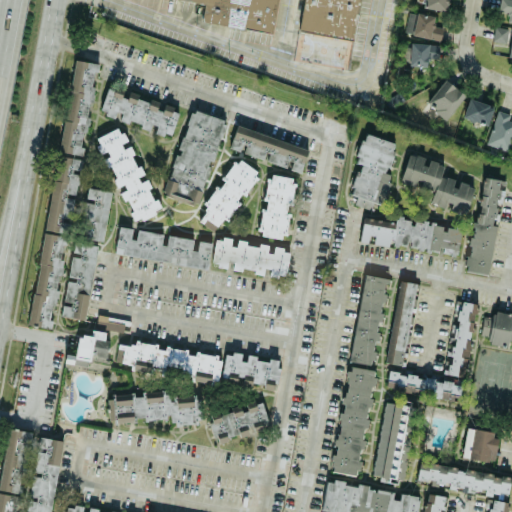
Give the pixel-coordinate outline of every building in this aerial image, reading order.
[(273,32),(277,0),(194,0),(204,1),(201,22),(273,32)] [(360,0),(303,0),(299,30),(355,38),(360,0)] [(447,0),(423,0),(423,8),(447,10),(447,0)] [(511,20),(511,0),(498,0),(495,17),(511,20)] [(416,13),(410,12),(405,32),(411,33),(416,13)] [(412,34),(440,40),(443,27),(432,24),(434,16),(416,12),(412,34)] [(508,28),(494,25),(491,41),(505,43),(508,28)] [(427,66),(428,45),(409,44),(409,65),(427,66)] [(31,325),(51,328),(54,305),(58,306),(94,62),(70,59),(31,325)] [(465,94),(444,78),(425,103),(445,119),(465,94)] [(170,136),(179,109),(128,93),(127,94),(106,88),(99,112),(117,117),(116,118),(152,129),(151,131),(170,136)] [(487,124),(492,105),(468,98),(462,118),(487,124)] [(511,139),(511,113),(498,108),(485,143),(508,151),(511,139)] [(225,120),(191,109),(177,152),(175,151),(162,194),(198,206),(225,120)] [(308,149),(237,124),(229,147),(300,172),(308,149)] [(95,137),(117,189),(118,189),(123,202),(126,201),(134,220),(160,209),(146,176),(144,177),(129,142),(126,143),(119,126),(95,137)] [(395,141),(361,134),(355,164),(356,164),(350,195),(356,196),(355,205),(371,208),(373,202),(383,204),(395,141)] [(399,182),(432,192),(429,203),(464,214),(473,185),(441,175),(444,163),(408,152),(399,182)] [(195,218),(217,233),(258,172),(237,157),(195,218)] [(258,235),(285,239),(294,177),(268,173),(263,209),(262,209),(258,235)] [(487,274),(496,225),(492,224),(500,179),(482,176),(468,256),(466,256),(463,270),(487,274)] [(111,191),(88,187),(78,236),(101,241),(111,191)] [(461,228),(395,216),(394,223),(363,217),(359,240),(406,248),(407,246),(439,251),(439,253),(456,256),(461,228)] [(118,226),(114,253),(207,269),(211,242),(118,226)] [(211,261),(225,267),(232,267),(254,270),(262,274),(268,274),(285,276),(289,252),(274,246),(273,246),(272,253),(266,252),(267,244),(258,243),(257,246),(254,246),(241,240),(237,239),(231,239),(215,237),(211,261)] [(97,245),(73,241),(61,315),(85,320),(97,245)] [(385,277),(361,274),(351,361),(375,364),(385,277)] [(414,282),(399,280),(387,362),(402,365),(414,282)] [(475,303),(453,300),(443,373),(466,376),(475,303)] [(483,316),(480,334),(490,336),(489,344),(510,347),(511,346),(511,313),(511,314),(511,313),(511,312),(493,310),(493,317),(483,316)] [(88,365),(89,356),(104,358),(108,332),(91,330),(90,336),(77,334),(75,353),(65,352),(64,362),(88,365)] [(275,388),(279,359),(267,357),(267,361),(255,360),(255,355),(243,353),(243,354),(221,351),(221,354),(118,341),(115,362),(133,364),(133,370),(275,388)] [(373,368),(346,365),(332,472),(359,475),(373,368)] [(431,389),(430,396),(458,400),(461,383),(388,371),(386,382),(394,383),(431,389)] [(201,423),(199,390),(107,395),(108,422),(175,418),(175,424),(201,423)] [(260,397),(208,411),(212,423),(210,423),(216,441),(268,427),(260,397)] [(374,475),(390,477),(398,403),(382,401),(374,475)] [(0,472),(0,511),(2,511),(4,508),(28,511),(50,511),(62,440),(35,435),(35,432),(8,427),(0,472)] [(511,477),(419,461),(416,478),(448,484),(447,488),(486,495),(483,511),(507,511),(505,511),(511,477)] [(321,511),(416,511),(418,495),(395,492),(396,491),(367,488),(368,484),(325,479),(321,511)] [(422,511),(439,511),(442,495),(425,493),(422,511)]
